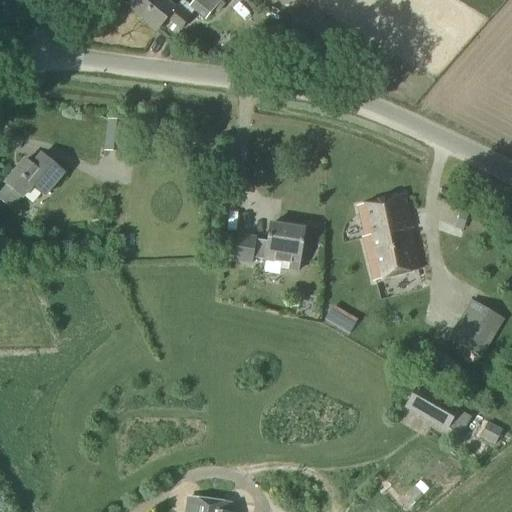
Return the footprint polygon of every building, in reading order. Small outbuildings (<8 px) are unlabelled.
[(174,8),(165,0),(132,0),(127,6),(156,31),(165,20),(179,31),(191,16),(177,5),(174,8)] [(204,21),(220,1),(219,0),(193,0),(188,8),(204,21)] [(266,57),(269,41),(258,39),(255,55),(266,57)] [(120,154),(124,122),(106,120),(103,153),(120,154)] [(200,131),(181,129),(179,143),(198,145),(200,131)] [(63,174),(40,155),(31,166),(24,161),(4,185),(6,186),(0,193),(0,199),(11,209),(20,198),(22,199),(32,187),(44,197),(63,174)] [(201,188),(202,201),(212,201),(211,187),(201,188)] [(373,282),(420,270),(409,227),(412,227),(404,196),(358,207),(365,238),(363,239),(373,282)] [(298,266),(304,231),(270,225),(267,242),(255,240),(256,239),(238,236),(234,258),(252,261),(252,259),(298,266)] [(480,359),(502,320),(468,301),(446,339),(480,359)] [(333,305),(324,320),(348,334),(357,320),(333,305)] [(431,374),(442,358),(418,341),(407,356),(431,374)] [(443,431),(456,406),(418,387),(405,412),(443,431)] [(495,443),(501,432),(485,423),(478,434),(495,443)] [(232,511),(233,506),(233,505),(186,498),(183,511),(232,511)]
